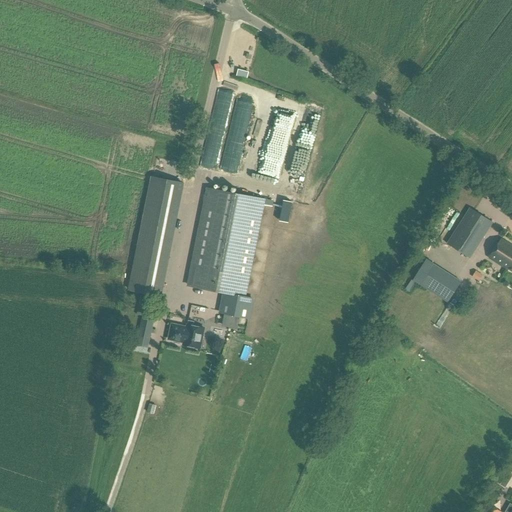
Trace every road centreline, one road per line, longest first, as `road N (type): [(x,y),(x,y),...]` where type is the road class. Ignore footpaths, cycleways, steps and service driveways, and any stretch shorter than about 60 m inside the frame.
road 1 (track): [(109,511),(144,408),(232,10)]
road 2 (unclassified): [(511,189),(232,10)]
